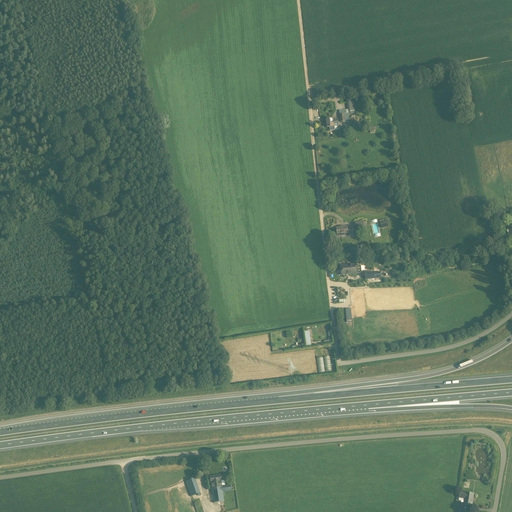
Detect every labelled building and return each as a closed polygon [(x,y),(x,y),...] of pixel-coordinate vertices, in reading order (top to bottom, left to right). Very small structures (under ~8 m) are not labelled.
[(326,120),(327,127),(330,127),(330,131),(335,131),(334,126),(334,127),(333,123),(337,123),(337,122),(338,122),(337,122),(337,119),(333,120),(333,119),(326,120)] [(345,234),(348,233),(347,227),(344,227),(344,226),(340,227),(340,228),(336,228),(337,237),(345,237),(345,234)] [(357,274),(356,264),(341,266),(342,275),(357,274)] [(323,358),(317,359),(319,372),(326,371),(323,358)] [(230,485),(221,486),(220,481),(221,481),(221,476),(209,477),(210,482),(213,503),(224,502),(222,492),(231,491),(230,485)] [(185,481),(190,497),(200,493),(195,478),(185,481)] [(474,494),(465,493),(460,492),(458,498),(464,499),(464,505),(472,506),(474,494)]
